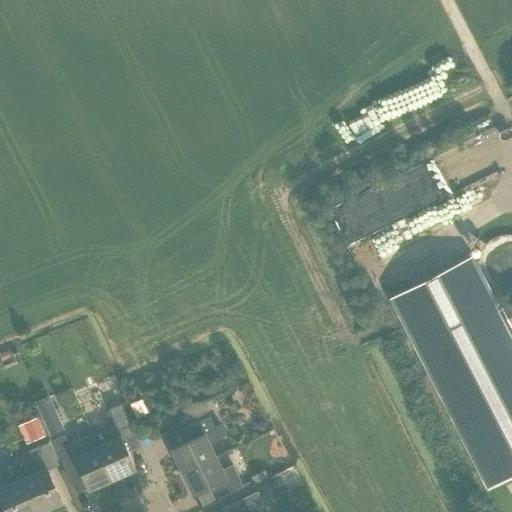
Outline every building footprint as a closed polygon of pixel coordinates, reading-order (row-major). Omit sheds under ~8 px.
[(511,235),(507,235),(498,236),(490,240),(483,247),(479,255),(477,265),(479,274),(483,282),(490,289),(498,293),(507,295),(511,293),(511,235)] [(467,258),(396,294),(492,486),(511,475),(511,296),(492,307),(467,258)] [(49,397),(36,402),(50,433),(61,429),(52,409),(54,408),(49,397)] [(140,401),(132,405),(137,417),(145,413),(140,401)] [(109,440),(98,445),(113,479),(136,469),(124,441),(135,436),(121,404),(109,409),(116,423),(105,428),(109,440)] [(171,449),(182,472),(217,456),(211,442),(226,435),(221,424),(215,427),(209,416),(182,429),(187,441),(171,449)] [(113,479),(98,445),(92,432),(68,443),(64,434),(52,440),(65,468),(76,463),(89,490),(113,479)] [(22,478),(36,511),(39,511),(62,502),(48,470),(59,465),(49,441),(28,450),(38,471),(22,478)] [(223,469),(217,456),(182,472),(194,496),(210,488),(216,499),(243,486),(233,464),(223,469)] [(36,511),(22,478),(6,485),(0,472),(0,495),(7,511),(36,511)] [(224,511),(269,511),(259,490),(222,508),(224,511)]
